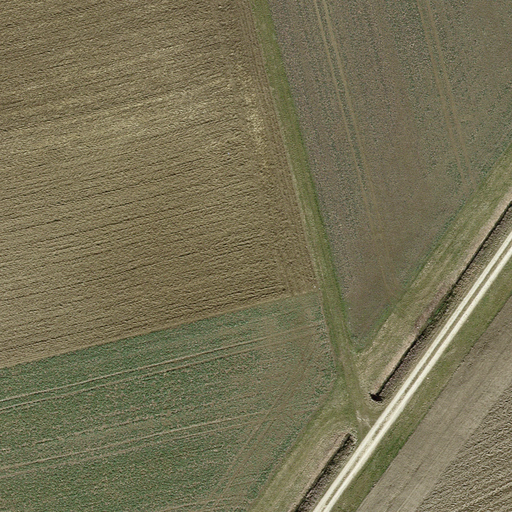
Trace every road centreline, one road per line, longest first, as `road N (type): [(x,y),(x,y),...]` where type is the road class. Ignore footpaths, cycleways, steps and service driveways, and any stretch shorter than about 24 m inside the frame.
road 1 (track): [(371,445),(258,0)]
road 2 (track): [(511,239),(324,511)]
